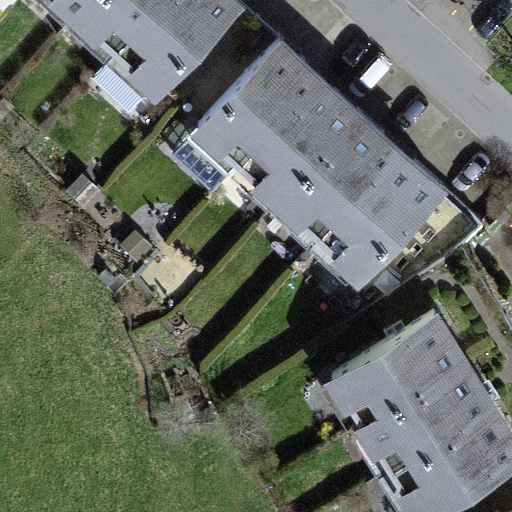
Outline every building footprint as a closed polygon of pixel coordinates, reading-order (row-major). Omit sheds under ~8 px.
[(83,0),(47,0),(66,18),(83,0)] [(161,0),(83,0),(66,18),(108,57),(161,0)] [(240,0),(161,0),(108,57),(150,96),(240,0)] [(227,168),(322,67),(280,29),(186,129),(227,168)] [(363,107),(322,67),(227,168),(269,207),(363,107)] [(405,145),(363,107),(269,207),(310,246),(405,145)] [(446,184),(405,145),(310,246),(352,285),(446,184)] [(470,349),(441,300),(323,370),(352,419),(470,349)] [(500,398),(470,349),(352,419),(381,468),(500,398)] [(418,511),(511,457),(511,419),(500,398),(381,468),(406,511),(418,511)]
